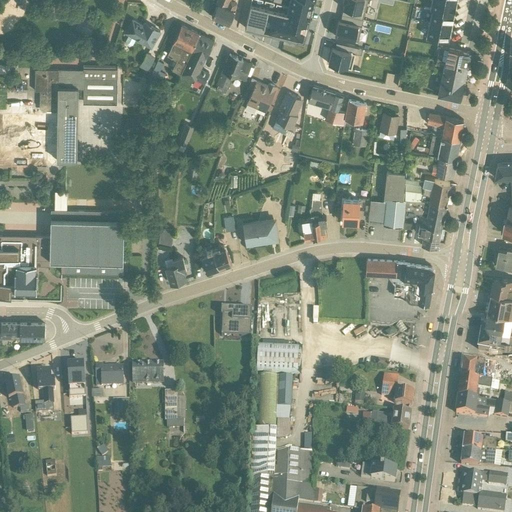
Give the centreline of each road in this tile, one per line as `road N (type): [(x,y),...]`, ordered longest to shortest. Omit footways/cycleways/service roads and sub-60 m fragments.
road 1 (residential): [(70,337),(321,250),(454,262)]
road 2 (primary): [(454,262),(413,511)]
road 3 (primary): [(425,511),(468,265)]
road 4 (residential): [(311,76),(483,117)]
road 5 (residential): [(164,0),(311,76)]
road 6 (primary): [(479,136),(454,262)]
road 7 (primary): [(468,265),(490,144)]
